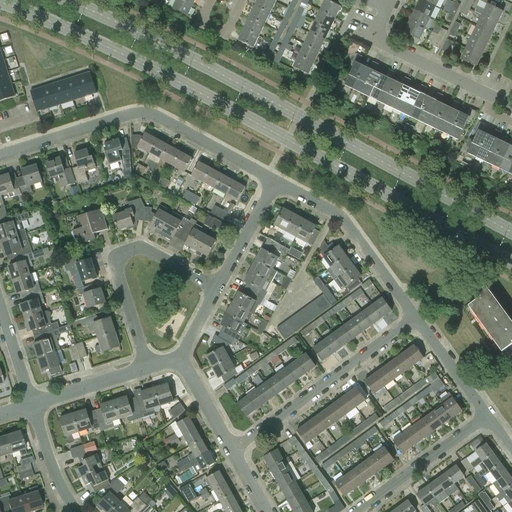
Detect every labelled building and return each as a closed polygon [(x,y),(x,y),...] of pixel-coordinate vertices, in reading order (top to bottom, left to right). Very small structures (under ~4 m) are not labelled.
[(193,5),(183,0),(176,0),(172,9),(187,16),(193,5)] [(257,0),(254,7),(270,14),(275,3),(268,0),(257,0)] [(292,0),(290,6),(289,5),(287,9),(288,9),(293,11),(298,0),(297,0),(292,0)] [(325,0),(320,11),(332,16),(335,18),(341,7),(326,0),(325,0)] [(436,7),(421,0),(419,0),(415,10),(430,18),(436,7)] [(465,0),(463,6),(469,9),(473,0),(465,0)] [(460,5),(455,2),(450,13),(455,16),(460,5)] [(302,3),(301,6),(297,14),(302,16),(307,5),(302,3)] [(482,15),(484,16),(497,23),(503,11),(487,4),(482,15)] [(469,9),(463,6),(460,12),(466,15),(469,9)] [(249,18),(264,25),(270,14),(254,7),(249,18)] [(287,23),(293,11),(288,9),(283,20),(287,23)] [(430,18),(415,10),(409,21),(425,28),(430,18)] [(335,18),(332,16),(320,11),(315,22),(330,29),(335,18)] [(449,14),(447,13),(445,19),(447,19),(446,20),(451,22),(455,16),(450,13),(449,14)] [(297,14),(295,17),(292,25),(296,27),(302,16),(297,14)] [(497,23),(484,16),(482,15),(476,26),(492,34),(497,23)] [(244,29),(259,36),(264,25),(249,18),(244,29)] [(282,34),(284,30),(287,23),(283,20),(277,32),(282,34)] [(425,28),(409,21),(404,32),(420,40),(425,28)] [(330,29),(315,22),(310,33),(325,41),(330,29)] [(461,25),(455,22),(452,28),(458,31),(461,25)] [(292,25),(290,28),(286,36),(291,38),(296,27),(292,25)] [(492,34),(476,26),(471,37),(487,45),(492,34)] [(441,28),(438,33),(435,32),(434,33),(444,38),(447,31),(441,28)] [(452,28),(449,35),(454,37),(458,31),(452,28)] [(259,36),(244,29),(238,41),(253,48),(259,36)] [(274,39),(270,37),(268,41),(271,43),(277,45),(282,34),(277,32),(274,39)] [(439,49),(444,38),(434,33),(432,32),(429,38),(432,46),(439,49)] [(325,41),(310,33),(304,44),(304,45),(319,52),(325,41)] [(285,49),(291,51),(293,47),(288,45),(291,38),(286,36),(281,47),(285,49)] [(487,45),(471,37),(466,48),(481,56),(487,45)] [(453,42),(447,39),(441,50),(448,53),(453,42)] [(271,43),(265,57),(270,59),(277,45),(271,43)] [(319,52),(304,45),(304,44),(299,56),(314,63),(319,52)] [(278,63),(282,56),(285,49),(281,47),(274,61),(278,63)] [(481,56),(466,48),(460,60),(476,67),(481,56)] [(351,65),(353,66),(344,86),(353,90),(359,76),(356,75),(361,65),(359,64),(362,57),(356,54),(351,65)] [(314,63),(299,56),(293,67),(308,75),(314,63)] [(373,62),(369,69),(368,72),(370,74),(361,94),(369,98),(375,84),(373,83),(378,73),(375,72),(378,65),(373,62)] [(361,65),(356,75),(359,76),(353,90),(361,94),(370,74),(368,72),(369,69),(361,65)] [(389,70),(386,77),(384,80),(387,81),(377,102),(385,105),(391,92),(389,91),(394,81),(391,80),(395,72),(389,70)] [(8,72),(0,74),(0,87),(11,84),(9,76),(6,77),(5,73),(8,73),(8,72)] [(97,93),(90,72),(89,72),(90,75),(86,76),(86,74),(78,76),(85,97),(89,96),(88,94),(91,93),(91,95),(97,93)] [(378,73),(373,83),(375,84),(369,98),(377,102),(387,81),(384,80),(386,77),(378,73)] [(85,97),(78,76),(78,79),(75,80),(74,77),(66,80),(73,101),(77,100),(76,97),(79,97),(80,99),(85,97)] [(405,77),(402,85),(400,88),(403,89),(393,109),(401,113),(408,100),(405,99),(410,89),(408,87),(411,80),(405,77)] [(73,101),(66,80),(67,83),(63,84),(62,81),(54,84),(61,105),(65,104),(65,101),(67,100),(68,103),(73,101)] [(394,81),(389,91),(391,92),(385,105),(393,109),(403,89),(400,88),(402,85),(394,81)] [(0,100),(15,96),(13,88),(10,89),(9,85),(11,84),(0,87),(0,100)] [(61,105),(54,84),(55,87),(51,88),(50,85),(43,87),(49,109),(53,107),(53,105),(55,104),(56,106),(61,105)] [(421,85),(418,92),(418,93),(417,96),(419,97),(409,117),(418,121),(424,108),(421,106),(426,96),(424,95),(427,88),(421,85)] [(30,91),(33,101),(37,112),(42,111),(41,109),(43,108),(44,110),(49,109),(43,87),(42,87),(43,90),(39,92),(38,89),(30,91)] [(410,89),(405,99),(408,100),(401,113),(409,117),(419,97),(417,96),(418,93),(418,92),(410,89)] [(434,100),(433,104),(436,105),(426,125),(434,129),(440,116),(438,114),(442,104),(440,103),(444,96),(438,93),(434,100)] [(426,96),(421,106),(424,108),(418,121),(426,125),(436,105),(433,104),(434,100),(426,96)] [(454,101),(450,108),(451,108),(449,111),(452,113),(442,133),(450,137),(456,123),(454,122),(459,112),(456,111),(460,104),(454,101)] [(442,104),(438,114),(440,116),(434,129),(442,133),(452,113),(449,111),(451,108),(450,108),(442,104)] [(470,109),(467,116),(459,112),(454,122),(456,123),(450,137),(458,141),(468,122),(470,123),(476,111),(470,109)] [(474,133),(476,135),(467,154),(475,158),(482,145),(479,143),(484,133),(482,132),(485,125),(479,122),(474,133)] [(495,130),(492,137),(491,140),(493,142),(484,162),(492,166),(498,153),(495,151),(500,141),(497,140),(501,133),(495,130)] [(149,153),(157,140),(145,133),(138,147),(149,153)] [(484,133),(479,143),(482,145),(475,158),(484,162),(493,142),(491,140),(492,137),(484,133)] [(511,137),(511,138),(508,145),(507,148),(510,150),(500,170),(508,174),(511,165),(511,159),(511,158),(511,137)] [(109,165),(121,161),(124,172),(122,172),(125,181),(132,179),(132,173),(130,149),(123,150),(119,139),(105,144),(107,150),(104,151),(109,165)] [(161,160),(168,146),(157,140),(149,153),(161,160)] [(500,141),(495,151),(498,153),(492,166),(500,170),(510,150),(507,148),(508,145),(500,141)] [(172,166),(180,152),(168,146),(161,160),(172,166)] [(74,153),(77,161),(76,161),(78,167),(72,168),(77,184),(88,181),(85,172),(95,169),(95,168),(96,168),(90,148),(74,153)] [(180,152),(172,166),(184,172),(192,159),(180,152)] [(51,178),(58,176),(62,188),(75,183),(70,168),(64,170),(60,158),(46,162),(51,178)] [(203,183),(210,169),(199,163),(191,176),(203,183)] [(21,170),(23,176),(17,178),(22,195),(26,194),(26,195),(32,193),(30,186),(42,182),(37,165),(21,170)] [(210,169),(203,183),(214,189),(222,175),(210,169)] [(0,177),(0,192),(1,196),(9,193),(10,197),(15,196),(16,197),(22,195),(17,178),(11,180),(9,174),(0,177)] [(222,175),(214,189),(226,195),(233,181),(222,175)] [(166,189),(170,182),(165,179),(162,186),(166,189)] [(233,181),(226,195),(238,202),(245,188),(233,181)] [(186,191),(183,198),(192,203),(196,196),(186,191)] [(1,196),(0,192),(0,204),(1,209),(0,209),(0,212),(1,215),(0,215),(0,221),(3,220),(8,219),(1,196)] [(137,227),(138,221),(143,221),(145,207),(141,199),(128,203),(130,209),(125,211),(126,212),(113,216),(117,231),(133,226),(133,228),(137,227)] [(219,208),(215,215),(227,222),(231,214),(230,214),(235,206),(230,203),(230,205),(228,204),(226,207),(228,208),(226,212),(219,208)] [(160,235),(170,216),(165,213),(167,209),(161,206),(156,215),(152,213),(154,210),(152,209),(145,207),(143,221),(150,222),(152,223),(151,225),(156,228),(154,232),(160,235)] [(215,215),(219,208),(215,206),(211,213),(215,215)] [(286,232),(295,215),(284,209),(275,226),(279,229),(278,231),(284,235),(285,232),(286,232)] [(96,240),(96,239),(98,238),(97,233),(107,230),(101,210),(77,217),(80,229),(72,231),(77,246),(96,240)] [(170,216),(160,235),(166,238),(168,235),(173,238),(174,236),(180,240),(190,221),(184,218),(184,219),(173,212),(171,216),(170,216)] [(0,226),(0,239),(1,242),(26,234),(22,222),(30,219),(28,213),(8,219),(3,220),(4,225),(0,226)] [(296,238),(306,221),(295,215),(286,232),(296,238)] [(195,254),(205,235),(200,232),(202,228),(196,225),(197,222),(191,219),(190,221),(180,240),(186,243),(185,244),(191,247),(189,251),(195,254)] [(222,231),(225,225),(214,219),(210,225),(222,231)] [(313,246),(320,233),(314,230),(316,226),(306,221),(296,238),(307,243),(313,246)] [(1,242),(5,256),(17,253),(18,258),(32,253),(26,234),(1,242)] [(205,235),(195,254),(201,257),(202,254),(208,257),(216,241),(205,235)] [(276,250),(279,244),(268,239),(265,245),(276,250)] [(320,253),(324,258),(331,268),(347,257),(339,247),(336,249),(333,244),(328,247),(324,241),(320,249),(322,251),(320,253)] [(281,253),(286,256),(289,250),(279,244),(276,250),(276,251),(281,253)] [(276,250),(265,245),(262,250),(262,249),(256,260),(273,270),(273,269),(279,259),(278,258),(281,253),(276,251),(276,250)] [(300,259),(303,252),(292,247),(288,253),(300,259)] [(13,280),(30,275),(28,268),(33,266),(31,260),(34,259),(32,253),(18,258),(19,263),(9,267),(13,280)] [(79,274),(82,282),(97,277),(91,258),(84,261),(82,254),(63,261),(66,271),(70,270),(72,277),(79,274)] [(347,257),(331,268),(338,277),(338,278),(354,266),(347,257)] [(273,269),(273,270),(256,260),(250,271),(267,280),(272,283),(278,272),(273,269)] [(345,287),(346,288),(349,292),(362,283),(358,279),(361,276),(354,266),(338,278),(338,277),(334,280),(341,290),(345,287)] [(266,294),(272,283),(250,271),(244,282),(247,284),(244,289),(266,301),(266,300),(268,296),(266,294)] [(30,275),(13,280),(17,293),(24,291),(26,297),(41,292),(37,281),(33,283),(30,275)] [(281,288),(286,291),(292,280),(287,277),(281,288)] [(329,284),(324,277),(320,280),(318,277),(314,281),(320,290),(324,287),(325,286),(329,284)] [(361,286),(365,291),(373,285),(370,280),(361,286)] [(83,294),(88,308),(105,303),(101,289),(96,290),(94,284),(79,289),(81,295),(83,294)] [(329,291),(325,286),(324,287),(320,290),(324,295),(329,291)] [(468,306),(502,352),(511,345),(511,344),(511,322),(486,286),(477,293),(480,297),(468,306)] [(238,293),(232,304),(253,314),(253,315),(259,305),(260,305),(262,301),(266,303),(266,304),(270,306),(271,304),(267,302),(268,301),(266,300),(266,301),(244,289),(241,294),(238,293)] [(364,293),(360,289),(350,296),(354,301),(364,293)] [(25,318),(42,313),(40,305),(45,303),(41,292),(26,297),(28,303),(21,305),(25,318)] [(319,299),(327,310),(332,306),(324,295),(319,299)] [(354,301),(350,296),(340,303),(344,308),(354,301)] [(372,305),(382,318),(392,311),(383,298),(372,305)] [(327,310),(319,299),(314,303),(322,314),(327,310)] [(322,314),(314,303),(309,306),(317,318),(322,314)] [(344,308),(340,303),(331,310),(334,315),(344,308)] [(244,323),(247,317),(250,319),(253,314),(232,304),(227,314),(244,323)] [(363,313),(372,326),(382,318),(372,305),(363,313)] [(317,318),(309,306),(303,310),(312,321),(317,318)] [(312,321),(303,310),(298,314),(306,325),(312,321)] [(334,315),(331,310),(321,317),(324,322),(334,315)] [(47,311),(42,313),(25,318),(29,332),(32,331),(34,336),(53,330),(59,328),(58,322),(51,324),(49,319),(50,318),(52,316),(50,313),(47,311)] [(353,320),(362,333),(372,326),(363,313),(353,320)] [(221,332),(235,340),(238,341),(247,325),(244,323),(227,314),(221,325),(224,327),(221,332)] [(306,325),(298,314),(293,318),(301,329),(306,325)] [(98,338),(115,332),(111,318),(99,322),(97,316),(80,322),(82,327),(88,326),(90,332),(96,330),(98,338)] [(324,322),(321,317),(311,325),(314,329),(324,322)] [(301,329),(293,318),(288,321),(296,333),(301,329)] [(258,331),(263,334),(269,323),(263,320),(258,331)] [(343,327),(352,340),(362,333),(353,320),(343,327)] [(296,333),(288,321),(283,325),(291,337),(296,333)] [(38,358),(56,352),(53,345),(60,338),(58,335),(72,331),(70,325),(59,328),(53,330),(34,336),(36,344),(33,344),(38,358)] [(291,337),(283,325),(277,329),(285,341),(291,337)] [(301,332),(304,337),(314,329),(311,325),(301,332)] [(333,334),(343,347),(352,340),(343,327),(333,334)] [(115,332),(98,338),(100,345),(95,347),(97,354),(103,352),(120,347),(115,332)] [(235,340),(221,332),(218,337),(216,336),(212,342),(221,347),(225,341),(231,344),(233,343),(235,340)] [(323,341),(333,354),(343,347),(333,334),(323,341)] [(297,342),(294,337),(284,344),(288,349),(297,342)] [(333,354),(323,341),(313,349),(323,362),(333,354)] [(81,359),(77,345),(76,346),(75,346),(74,342),(69,344),(75,361),(81,359)] [(77,345),(81,359),(87,357),(83,343),(76,345),(76,346),(77,345)] [(288,349),(284,344),(274,351),(278,356),(288,349)] [(404,353),(414,366),(424,358),(415,346),(404,353)] [(229,359),(224,348),(222,349),(207,357),(213,368),(229,359)] [(278,356),(274,351),(264,359),(268,363),(278,356)] [(62,372),(60,366),(56,352),(38,358),(42,371),(49,369),(51,376),(62,372)] [(259,358),(257,353),(250,356),(253,361),(259,358)] [(414,366),(404,353),(395,360),(404,373),(414,366)] [(296,361),(306,374),(316,366),(306,354),(296,361)] [(235,369),(229,359),(213,368),(218,379),(222,377),(225,383),(237,374),(244,370),(241,366),(235,369)] [(268,363),(264,359),(254,366),(258,371),(268,363)] [(404,373),(395,360),(385,367),(394,380),(404,373)] [(286,368),(296,381),(306,374),(296,361),(286,368)] [(258,371),(254,366),(245,373),(248,378),(258,371)] [(394,380),(385,367),(375,374),(384,387),(394,380)] [(277,376),(286,388),(296,381),(286,368),(277,376)] [(237,384),(238,385),(248,378),(245,373),(235,380),(237,384)] [(427,379),(431,385),(429,387),(433,392),(434,393),(444,386),(435,373),(427,379)] [(384,387),(375,374),(364,382),(374,395),(384,387)] [(267,383),(276,396),(286,388),(277,376),(267,383)] [(227,391),(235,385),(237,384),(235,380),(234,379),(224,386),(227,391)] [(427,384),(427,383),(424,379),(413,386),(417,391),(427,384)] [(257,390),(266,403),(276,396),(267,383),(257,390)] [(155,388),(161,407),(174,402),(168,384),(155,388)] [(403,393),(407,398),(417,391),(413,386),(403,393)] [(419,394),(423,399),(433,392),(429,387),(419,394)] [(161,407),(155,388),(141,392),(142,395),(135,398),(141,419),(155,414),(153,409),(161,407)] [(346,395),(356,408),(366,401),(356,388),(346,395)] [(247,397),(256,410),(266,403),(257,390),(247,397)] [(394,401),(397,406),(407,398),(403,393),(394,401)] [(439,401),(443,406),(452,418),(462,411),(449,393),(439,401)] [(409,401),(413,406),(423,399),(419,394),(409,401)] [(356,408),(346,395),(337,402),(346,415),(356,408)] [(115,399),(114,401),(119,420),(127,417),(128,421),(130,422),(141,419),(135,398),(128,400),(127,397),(121,399),(119,398),(115,399)] [(256,410),(247,397),(237,405),(246,417),(256,410)] [(106,403),(101,405),(102,408),(94,411),(100,428),(101,431),(112,428),(114,425),(112,422),(119,420),(114,401),(113,401),(112,400),(107,402),(106,403)] [(387,413),(396,406),(397,406),(394,401),(383,408),(387,413)] [(399,409),(403,413),(413,406),(409,401),(399,409)] [(346,415),(337,402),(327,409),(336,422),(346,415)] [(169,412),(175,419),(186,411),(181,404),(169,412)] [(452,418),(443,406),(433,413),(442,426),(452,418)] [(336,422),(327,409),(317,416),(326,429),(336,422)] [(403,413),(399,409),(390,416),(393,421),(403,413)] [(73,414),(79,432),(91,428),(92,431),(100,428),(94,411),(87,413),(86,410),(73,414)] [(442,426),(433,413),(423,420),(432,433),(442,426)] [(79,432),(73,414),(60,418),(66,437),(66,436),(68,444),(74,442),(72,435),(79,432)] [(369,426),(371,425),(379,419),(375,414),(365,421),(369,426)] [(326,429),(317,416),(307,424),(316,437),(326,429)] [(395,423),(393,421),(390,416),(377,425),(381,430),(389,424),(391,426),(395,423)] [(176,422),(171,426),(176,434),(178,438),(183,435),(183,436),(196,428),(190,417),(177,424),(176,422)] [(432,433),(423,420),(413,427),(422,440),(432,433)] [(369,426),(365,421),(356,428),(359,433),(368,427),(369,426)] [(319,441),(316,437),(307,424),(297,431),(306,444),(312,440),(315,444),(319,441)] [(378,432),(375,427),(361,437),(365,441),(378,432)] [(422,440),(413,427),(403,434),(412,447),(422,440)] [(196,428),(183,436),(190,447),(202,440),(196,428)] [(359,433),(356,428),(346,435),(349,440),(359,433)] [(5,435),(11,453),(19,451),(20,457),(26,455),(24,449),(25,449),(19,431),(5,435)] [(169,438),(164,441),(166,445),(172,442),(178,439),(178,438),(176,434),(169,438)] [(346,443),(349,441),(349,440),(346,435),(346,436),(345,434),(339,439),(340,440),(336,443),(339,448),(346,443)] [(412,447),(403,434),(393,442),(402,455),(412,447)] [(11,453),(5,435),(0,437),(0,462),(5,461),(3,456),(11,453)] [(351,444),(355,449),(365,441),(361,437),(351,444)] [(296,439),(292,443),(293,445),(298,452),(303,448),(296,439)] [(179,468),(181,467),(191,461),(209,452),(202,440),(190,447),(193,453),(188,456),(188,457),(176,464),(179,468)] [(289,440),(276,447),(277,450),(289,443),(290,443),(289,440)] [(329,455),(338,449),(339,448),(336,443),(326,450),(329,455)] [(355,449),(351,444),(341,451),(345,456),(354,449),(355,449)] [(468,472),(473,469),(479,464),(482,462),(493,454),(486,444),(475,452),(479,457),(470,464),(466,459),(461,462),(468,472)] [(86,454),(83,445),(70,450),(72,458),(86,454)] [(374,455),(384,468),(394,460),(385,447),(374,455)] [(302,464),(305,462),(306,462),(310,459),(303,448),(298,452),(296,453),(298,456),(300,460),(299,460),(302,464)] [(263,457),(269,468),(283,461),(283,460),(277,450),(263,457)] [(314,459),(318,464),(322,460),(329,455),(326,450),(314,459)] [(82,477),(102,468),(100,463),(97,455),(96,455),(94,451),(86,454),(88,459),(83,461),(85,466),(78,469),(82,477)] [(332,458),(335,463),(345,456),(341,451),(332,458)] [(209,452),(191,461),(181,467),(183,471),(193,466),(197,473),(215,463),(209,452)] [(500,464),(493,454),(482,462),(479,464),(483,470),(474,477),(477,481),(481,478),(489,472),(489,471),(500,464)] [(384,468),(374,455),(365,462),(374,475),(384,468)] [(289,471),(286,465),(291,462),(288,457),(283,460),(283,461),(269,468),(275,479),(289,471)] [(322,465),(325,470),(335,463),(332,458),(322,465)] [(318,469),(312,461),(310,459),(306,462),(313,472),(318,469)] [(374,475),(365,462),(355,469),(364,482),(374,475)] [(17,474),(31,469),(29,463),(15,468),(17,474)] [(489,471),(489,472),(496,481),(507,473),(500,464),(489,471)] [(446,473),(454,484),(464,477),(456,466),(446,473)] [(102,468),(82,477),(86,485),(92,483),(97,493),(104,488),(110,484),(108,480),(109,480),(105,471),(104,472),(102,468)] [(281,490),(295,482),(300,479),(295,468),(289,471),(275,479),(281,490)] [(31,469),(17,474),(19,480),(33,476),(31,469)] [(318,469),(313,472),(320,482),(325,479),(320,471),(318,469)] [(364,482),(355,469),(345,476),(354,489),(364,482)] [(214,490),(226,483),(220,471),(207,478),(214,490)] [(454,484),(446,473),(436,480),(444,491),(445,491),(454,484)] [(500,493),(511,484),(511,479),(507,473),(496,481),(493,484),(500,493)] [(354,489),(345,476),(335,484),(344,497),(354,489)] [(471,487),(472,486),(477,493),(481,490),(471,476),(466,479),(471,487)] [(122,477),(118,479),(125,486),(128,483),(122,477)] [(482,488),(486,485),(481,478),(477,481),(482,488)] [(105,511),(111,511),(120,502),(114,497),(125,486),(118,479),(110,484),(104,488),(110,493),(98,505),(105,511)] [(325,479),(320,482),(327,492),(332,489),(325,479)] [(426,487),(438,504),(449,496),(445,491),(444,491),(436,480),(426,487)] [(287,500),(301,493),(295,482),(281,490),(287,500)] [(220,501),(232,494),(226,483),(214,490),(220,501)] [(172,498),(178,492),(170,484),(164,489),(172,498)] [(180,490),(190,503),(197,498),(189,484),(180,490)] [(511,484),(500,493),(500,494),(496,497),(500,501),(504,498),(507,503),(511,499),(511,484)] [(28,489),(30,494),(21,497),(25,511),(28,511),(41,508),(39,500),(41,499),(37,486),(28,489)] [(434,507),(438,504),(426,487),(416,494),(426,507),(431,503),(434,507)] [(339,500),(334,491),(332,489),(327,492),(329,494),(334,503),(339,500)] [(485,492),(483,493),(482,492),(478,495),(485,504),(489,501),(489,502),(491,501),(485,492)] [(120,502),(111,511),(140,511),(152,500),(144,493),(139,499),(138,498),(133,503),(126,496),(120,502)] [(303,497),(301,493),(287,500),(293,511),(307,503),(303,497)] [(25,511),(21,497),(11,500),(9,495),(8,495),(8,494),(0,496),(4,511),(25,511)] [(232,494),(220,501),(225,511),(227,511),(239,506),(232,494)] [(465,506),(461,499),(459,500),(458,499),(453,503),(456,507),(455,507),(458,511),(465,506)] [(311,511),(309,508),(315,504),(313,500),(307,503),(293,511),(311,511)] [(486,511),(478,500),(471,506),(475,511),(486,511)] [(398,508),(400,511),(415,511),(416,511),(408,501),(398,508)] [(494,508),(489,502),(489,501),(485,504),(490,511),(494,508)]
